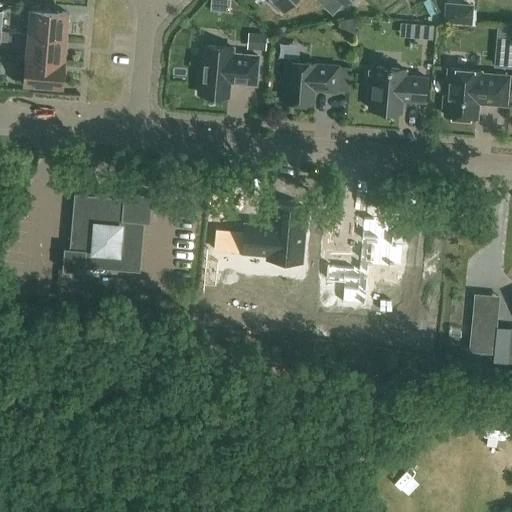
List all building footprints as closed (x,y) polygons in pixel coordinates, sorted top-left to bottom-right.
[(269,0),(268,1),(278,10),(280,7),(283,10),(292,0),(269,0)] [(453,6),(452,24),(480,25),(480,6),(453,6)] [(30,9),(28,33),(65,37),(67,12),(30,9)] [(28,33),(26,57),(63,60),(65,37),(28,33)] [(203,44),(199,93),(228,95),(230,80),(235,80),(235,81),(256,83),(258,56),(232,53),(233,47),(203,44)] [(63,60),(26,57),(16,57),(14,81),(61,85),(63,60)] [(286,60),(283,100),(312,103),(314,86),(321,87),(321,89),(336,90),(338,66),(316,64),(316,63),(286,60)] [(426,77),(404,75),(404,69),(373,66),(372,69),(369,69),(368,82),(371,83),(369,108),(401,111),(402,99),(424,101),(426,77)] [(449,68),(446,95),(443,98),(442,107),(445,110),(445,115),(476,117),(478,100),(484,100),(484,102),(506,104),(508,76),(480,74),(480,71),(449,68)] [(152,194),(123,191),(123,196),(74,192),(69,248),(63,247),(62,270),(98,272),(98,267),(140,271),(144,222),(149,222),(152,194)] [(271,204),(269,224),(243,222),(241,251),(267,253),(267,257),(301,260),(306,207),(271,204)] [(327,264),(326,279),(343,281),(341,302),(365,304),(369,264),(391,266),(391,264),(402,265),(403,244),(393,243),(395,218),(363,215),(359,266),(327,264)] [(473,316),(470,350),(494,352),(496,327),(497,318),(473,316)] [(501,460),(511,460),(511,443),(502,443),(501,460)] [(445,457),(455,474),(472,465),(462,448),(445,457)] [(422,505),(430,488),(418,483),(411,500),(422,505)]
